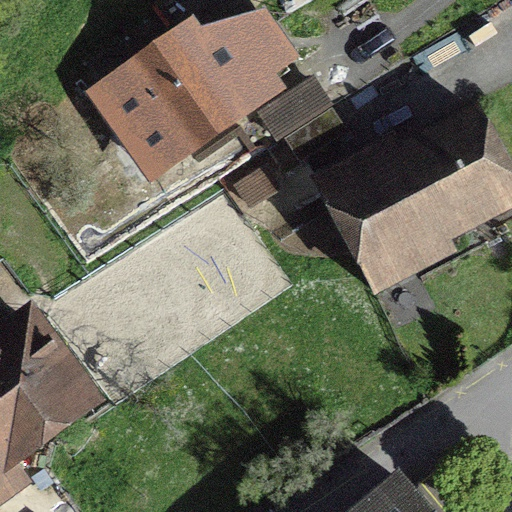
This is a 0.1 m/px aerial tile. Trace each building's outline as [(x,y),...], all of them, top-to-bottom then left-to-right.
[(260,26),(223,32),(137,92),(126,77),(89,103),(146,184),(269,98),(258,83),(285,64),(260,26)] [(282,139),(334,104),(318,80),(266,115),(282,139)] [(334,104),(282,139),(300,167),(352,132),(334,104)] [(511,208),(469,128),(392,168),(388,160),(319,195),(371,295),(443,259),(436,246),(511,208)] [(83,406),(17,312),(0,324),(0,508),(25,490),(4,461),(83,406)] [(404,511),(375,478),(335,511),(404,511)]
